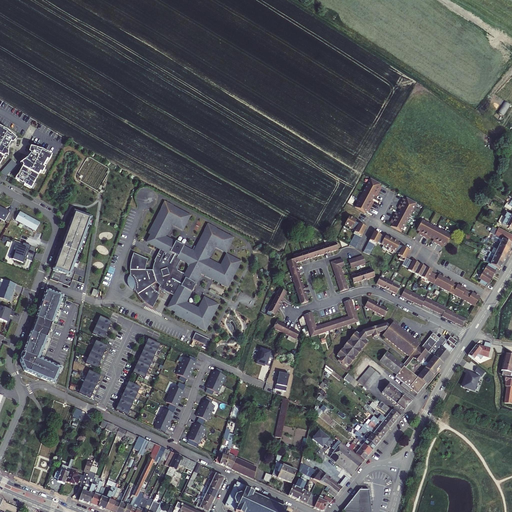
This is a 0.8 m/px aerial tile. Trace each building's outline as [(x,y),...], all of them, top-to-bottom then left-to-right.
[(505,101),(498,112),(504,115),(510,105),(505,101)] [(0,171),(5,160),(9,160),(10,161),(10,152),(13,147),(16,147),(19,143),(10,135),(0,130),(0,171)] [(28,188),(35,192),(42,177),(44,178),(48,171),(45,170),(48,165),(51,167),(54,160),(44,153),(33,149),(30,154),(32,157),(29,162),(21,167),(23,167),(25,170),(17,181),(24,186),(28,188)] [(379,184),(368,178),(353,207),(363,213),(365,210),(366,209),(368,210),(371,203),(369,202),(370,201),(372,196),(373,194),(375,195),(379,189),(377,187),(378,186),(379,184)] [(389,226),(399,232),(403,225),(415,203),(404,197),(403,200),(402,201),(400,200),(397,207),(399,208),(398,209),(395,214),(395,216),(392,215),(389,221),(391,223),(390,224),(389,226)] [(148,236),(152,238),(148,246),(160,251),(153,263),(154,264),(152,270),(152,273),(145,272),(146,265),(147,262),(133,255),(131,261),(130,267),(129,273),(130,279),(132,281),(133,284),(134,288),(134,292),(136,295),(139,300),(143,304),(148,308),(152,310),(160,296),(155,293),(150,288),(156,284),(159,288),(158,290),(174,298),(169,308),(176,312),(174,316),(199,329),(198,330),(206,334),(210,324),(209,324),(218,307),(212,303),(211,305),(209,304),(210,302),(204,299),(198,311),(185,304),(191,294),(196,286),(195,285),(200,275),(221,286),(221,287),(228,290),(232,281),(231,281),(240,263),(234,260),(233,262),(231,261),(232,259),(226,256),(220,268),(207,261),(214,248),(225,254),(228,248),(226,247),(228,245),(230,246),(233,240),(215,231),(216,230),(207,225),(203,232),(204,233),(193,254),(183,249),(183,248),(175,243),(174,244),(164,239),(171,226),(182,232),(185,226),(183,225),(184,223),(186,224),(189,218),(172,209),(172,208),(163,203),(160,210),(161,211),(148,236)] [(0,209),(0,220),(4,223),(9,214),(0,209)] [(40,224),(20,213),(15,222),(35,233),(40,224)] [(503,219),(500,226),(510,231),(511,227),(511,217),(503,213),(501,218),(503,219)] [(74,214),(53,272),(69,278),(73,268),(74,265),(91,220),(74,214)] [(346,230),(347,227),(353,230),(351,234),(353,234),(347,245),(353,248),(359,238),(364,228),(357,224),(356,225),(354,228),(351,227),(353,224),(354,221),(347,217),(341,227),(346,230)] [(444,246),(449,235),(420,220),(415,230),(417,232),(419,233),(418,235),(424,238),(425,236),(427,237),(432,239),(433,240),(432,242),(439,246),(440,244),(442,245),(444,246)] [(511,237),(497,230),(496,232),(511,239),(511,237)] [(379,236),(372,232),(370,235),(361,252),(367,255),(371,248),(372,245),(374,246),(376,243),(381,246),(380,248),(390,253),(391,251),(397,254),(396,256),(398,257),(397,259),(402,262),(400,265),(407,269),(406,270),(461,300),(464,302),(472,307),(478,297),(470,292),(469,294),(463,290),(464,289),(456,284),(455,286),(452,284),(453,283),(437,274),(436,276),(430,273),(430,271),(411,261),(410,262),(404,258),(407,251),(400,247),(399,249),(398,252),(395,250),(396,247),(398,244),(383,236),(382,239),(380,242),(377,240),(379,237),(379,236)] [(511,241),(511,239),(496,232),(493,237),(495,238),(510,245),(511,241)] [(495,244),(507,251),(510,245),(495,238),(492,243),(495,244)] [(308,303),(295,265),(338,250),(335,243),(293,257),(294,261),(287,263),(300,306),(308,303)] [(495,244),(492,249),(505,256),(507,251),(495,244)] [(29,252),(21,249),(15,246),(10,260),(22,265),(24,260),(25,260),(24,259),(25,257),(27,257),(29,252)] [(490,253),(503,260),(505,256),(492,249),(490,253)] [(500,265),(503,260),(490,253),(489,253),(486,258),(500,265)] [(365,264),(363,257),(348,261),(351,269),(365,264)] [(500,265),(486,258),(484,262),(487,264),(496,269),(498,270),(500,265)] [(344,267),(342,260),(331,263),(340,293),(348,290),(340,268),(344,267)] [(486,285),(496,269),(487,264),(477,279),(479,280),(477,283),(484,288),(486,285)] [(372,270),(351,277),(353,284),(374,278),(372,270)] [(400,288),(380,278),(376,285),(396,295),(400,288)] [(16,286),(5,282),(3,285),(0,283),(0,300),(10,304),(11,299),(10,299),(13,291),(14,292),(16,286)] [(286,294),(279,290),(268,313),(275,317),(286,294)] [(424,300),(404,290),(400,297),(420,307),(421,306),(441,316),(441,317),(461,328),(465,321),(444,310),(445,309),(425,299),(424,300)] [(44,362),(67,300),(46,292),(44,298),(43,298),(40,306),(41,306),(40,309),(39,309),(35,319),(37,320),(32,334),(30,333),(27,341),(28,341),(27,344),(26,344),(22,355),(25,355),(23,360),(21,359),(19,363),(23,373),(47,383),(54,386),(60,370),(54,367),(44,362)] [(311,314),(303,317),(310,339),(358,323),(351,301),(343,304),(348,318),(315,328),(311,314)] [(384,319),(388,312),(369,301),(365,308),(384,319)] [(12,318),(14,313),(0,308),(0,321),(6,324),(9,317),(12,318)] [(100,318),(98,324),(110,329),(113,323),(100,318)] [(295,342),(299,335),(276,323),(272,330),(295,342)] [(98,324),(96,329),(108,334),(110,329),(98,324)] [(350,342),(349,343),(361,352),(362,351),(367,345),(368,344),(365,341),(366,341),(365,339),(366,339),(373,336),(378,335),(385,333),(382,337),(409,359),(411,356),(413,358),(412,359),(413,360),(425,369),(417,380),(405,370),(402,368),(386,355),(379,363),(396,377),(395,379),(402,385),(410,391),(417,396),(455,349),(453,347),(456,344),(450,339),(447,343),(445,345),(439,340),(432,335),(419,351),(417,349),(420,346),(393,324),(389,328),(386,325),(362,333),(360,336),(359,336),(356,334),(355,335),(354,335),(350,341),(350,342)] [(96,329),(94,335),(105,340),(108,334),(96,329)] [(195,335),(192,341),(206,348),(209,341),(195,335)] [(149,340),(146,346),(158,351),(161,345),(149,340)] [(96,342),(93,348),(106,353),(109,348),(96,342)] [(361,352),(349,343),(348,343),(343,349),(344,350),(342,351),(340,353),(353,363),(354,361),(355,359),(356,359),(361,353),(360,353),(361,352)] [(487,359),(491,346),(485,345),(483,349),(478,348),(476,347),(468,357),(474,362),(477,358),(481,361),(484,358),(487,359)] [(146,346),(143,352),(155,357),(158,351),(146,346)] [(93,348),(91,353),(104,359),(106,353),(93,348)] [(143,352),(141,357),(153,363),(155,357),(143,352)] [(91,353),(89,359),(101,364),(104,359),(91,353)] [(353,363),(340,353),(337,357),(338,358),(337,359),(340,361),(348,368),(349,368),(353,363)] [(511,378),(511,379),(511,378),(511,373),(511,369),(511,357),(505,355),(501,372),(505,374),(502,383),(506,384),(504,388),(506,389),(505,393),(505,405),(511,406),(511,403),(511,395),(511,378)] [(411,356),(409,359),(402,368),(405,370),(413,360),(412,359),(413,358),(411,356)] [(141,357),(139,363),(151,368),(153,363),(141,357)] [(183,359),(179,368),(191,373),(195,365),(194,364),(195,361),(189,358),(187,361),(183,359)] [(89,359),(87,364),(99,369),(101,364),(89,359)] [(348,368),(340,361),(338,363),(347,370),(348,368)] [(139,363),(136,368),(148,373),(151,368),(139,363)] [(324,372),(329,376),(332,372),(326,367),(324,372)] [(136,368),(134,374),(146,379),(148,373),(136,368)] [(179,368),(175,376),(180,378),(178,382),(184,384),(186,381),(187,382),(191,373),(179,368)] [(368,369),(365,373),(376,381),(379,377),(368,369)] [(213,373),(209,382),(220,387),(224,378),(220,377),(222,373),(215,370),(214,374),(213,373)] [(463,390),(474,393),(479,379),(480,377),(482,379),(485,375),(478,370),(475,374),(476,375),(475,378),(469,376),(467,384),(465,383),(463,390)] [(89,371),(86,377),(100,382),(102,377),(89,371)] [(367,392),(376,381),(365,373),(357,384),(367,392)] [(276,379),(275,386),(274,386),(273,391),(284,393),(288,376),(276,374),(275,379),(276,379)] [(349,385),(353,381),(347,376),(344,381),(349,385)] [(86,377),(84,382),(97,388),(100,382),(86,377)] [(84,382),(81,389),(94,394),(97,388),(84,382)] [(220,387),(209,382),(205,390),(206,390),(204,394),(211,397),(212,393),(216,395),(220,387)] [(129,383),(127,389),(138,394),(141,388),(129,383)] [(409,393),(410,391),(402,385),(401,387),(409,393)] [(392,396),(396,391),(389,386),(385,391),(392,396)] [(172,389),(168,396),(179,401),(182,393),(183,390),(177,387),(176,390),(172,389)] [(81,389),(79,394),(92,399),(94,394),(81,389)] [(127,389),(124,395),(136,400),(138,394),(127,389)] [(392,396),(385,391),(381,395),(388,401),(392,396)] [(399,402),(403,397),(396,391),(392,396),(399,402)] [(124,395),(121,401),(133,406),(136,400),(124,395)] [(173,412),(179,401),(168,396),(165,404),(169,406),(167,409),(173,412)] [(392,396),(388,401),(395,406),(399,402),(392,396)] [(407,408),(411,403),(403,397),(399,402),(407,408)] [(203,403),(199,411),(210,415),(213,408),(210,406),(211,403),(205,400),(203,403)] [(279,441),(287,403),(285,401),(282,400),(273,439),(279,441)] [(121,401),(119,406),(131,411),(133,406),(121,401)] [(407,408),(399,402),(395,406),(403,413),(407,408)] [(372,403),(369,407),(373,411),(377,407),(372,403)] [(119,406),(117,411),(129,416),(131,411),(119,406)] [(381,410),(396,422),(399,418),(392,412),(388,409),(384,406),(381,410)] [(392,426),(396,422),(381,410),(380,409),(378,408),(377,407),(373,411),(378,415),(380,416),(392,426)] [(74,409),(72,416),(78,419),(81,412),(74,409)] [(158,419),(169,423),(172,416),(173,412),(167,409),(166,413),(162,411),(158,419)] [(210,415),(199,411),(195,418),(198,419),(196,423),(202,426),(204,422),(206,423),(210,415)] [(380,416),(376,421),(389,430),(392,426),(380,416)] [(373,425),(385,435),(389,430),(376,421),(372,417),(369,422),(371,423),(373,425)] [(158,419),(155,426),(158,428),(157,432),(163,434),(165,431),(169,423),(158,419)] [(194,426),(190,433),(201,438),(205,431),(201,429),(202,426),(196,423),(194,426)] [(214,464),(223,468),(228,450),(229,448),(230,444),(230,443),(232,436),(228,435),(229,430),(228,430),(230,424),(226,423),(214,464)] [(385,435),(373,425),(371,423),(368,427),(382,439),(385,435)] [(110,434),(113,427),(107,424),(104,432),(110,434)] [(379,443),(382,439),(368,427),(364,424),(362,426),(360,425),(359,427),(360,428),(379,443)] [(110,434),(116,437),(118,429),(113,427),(110,434)] [(379,443),(360,428),(359,430),(361,431),(360,432),(364,435),(362,437),(375,447),(379,443)] [(118,429),(116,437),(123,440),(126,433),(118,429)] [(319,432),(312,441),(322,449),(324,446),(327,448),(332,443),(319,432)] [(135,437),(126,433),(123,440),(132,444),(135,437)] [(201,438),(190,433),(187,441),(187,442),(186,445),(192,448),(194,444),(197,446),(201,438)] [(375,447),(362,437),(361,436),(357,441),(371,453),(375,447)] [(140,448),(144,441),(138,438),(135,445),(140,448)] [(145,450),(148,443),(144,441),(140,448),(137,455),(141,457),(145,450)] [(371,453),(357,441),(353,446),(358,450),(367,457),(371,453)] [(363,462),(337,442),(331,450),(333,452),(329,458),(351,476),(363,462)] [(155,446),(151,453),(134,490),(139,493),(153,463),(157,456),(160,449),(155,446)] [(349,451),(363,462),(367,457),(358,450),(353,446),(349,451)] [(161,457),(164,451),(160,449),(157,456),(153,463),(157,465),(161,457)] [(228,450),(223,468),(229,470),(234,459),(236,455),(232,453),(233,452),(228,450)] [(174,455),(169,453),(163,467),(168,469),(174,455)] [(181,459),(174,455),(168,469),(165,475),(172,478),(177,467),(181,459)] [(279,458),(276,456),(275,461),(270,476),(276,479),(289,485),(295,472),(276,464),(279,458)] [(181,459),(177,467),(190,473),(194,465),(181,459)] [(234,459),(229,470),(243,477),(251,481),(254,469),(234,459)] [(86,462),(82,472),(84,473),(82,478),(77,476),(78,472),(70,470),(66,483),(72,486),(73,484),(76,485),(77,482),(80,483),(78,487),(83,489),(88,474),(92,464),(86,462)] [(71,466),(68,465),(65,474),(61,472),(60,473),(59,472),(58,474),(57,473),(55,474),(53,478),(54,479),(53,481),(55,481),(55,482),(57,483),(56,483),(63,486),(71,466)] [(310,478),(314,473),(300,465),(297,474),(301,476),(303,477),(305,478),(307,479),(309,480),(310,478)] [(341,489),(337,487),(315,470),(314,473),(310,478),(309,480),(323,487),(326,488),(335,496),(341,489)] [(97,509),(101,498),(102,495),(100,494),(102,490),(100,489),(103,483),(102,483),(103,479),(105,474),(102,473),(99,482),(94,496),(90,506),(97,509)] [(84,504),(94,477),(88,474),(83,489),(78,501),(84,504)] [(219,486),(222,480),(211,475),(208,481),(219,486)] [(84,504),(90,506),(94,496),(90,495),(91,493),(93,492),(97,481),(96,480),(97,477),(94,476),(94,477),(84,504)] [(291,487),(286,498),(293,500),(303,477),(301,476),(300,479),(299,478),(294,489),(291,487)] [(305,478),(303,477),(293,500),(299,503),(303,493),(304,493),(301,491),(304,484),(303,484),(305,478)] [(341,489),(347,482),(343,480),(337,487),(341,489)] [(97,509),(104,511),(115,488),(116,485),(107,481),(106,485),(111,487),(106,498),(106,499),(106,500),(101,498),(97,509)] [(205,487),(216,493),(219,486),(208,481),(205,487)] [(285,511),(287,508),(282,506),(281,508),(276,505),(277,504),(276,503),(276,504),(271,501),(270,500),(269,502),(265,499),(266,498),(264,498),(260,496),(260,495),(259,495),(258,496),(253,494),(254,493),(253,492),(253,491),(237,483),(235,486),(235,485),(225,506),(236,511),(235,511),(285,511)] [(123,511),(126,507),(123,506),(131,489),(128,487),(123,497),(116,511),(123,511)] [(205,487),(201,494),(213,500),(216,493),(205,487)] [(105,511),(110,511),(119,495),(121,491),(115,488),(104,511),(105,511)] [(333,499),(335,496),(326,488),(323,491),(333,499)] [(127,506),(126,507),(123,511),(130,511),(135,501),(139,493),(134,490),(129,500),(131,501),(129,507),(127,506)] [(370,511),(369,490),(360,490),(342,511),(370,511)] [(135,511),(140,503),(143,495),(139,493),(135,501),(130,511),(135,511)] [(309,497),(310,496),(303,493),(299,503),(305,506),(309,497)] [(201,502),(210,506),(213,500),(201,494),(198,501),(201,502)] [(119,495),(110,511),(116,511),(123,497),(119,495)] [(149,496),(145,505),(141,511),(147,511),(154,499),(149,496)] [(194,508),(202,511),(206,511),(210,506),(201,502),(198,501),(189,497),(188,500),(196,504),(194,508)] [(305,506),(309,508),(313,499),(309,497),(305,506)] [(157,500),(154,499),(147,511),(156,511),(159,506),(155,504),(157,500)] [(322,511),(325,505),(317,501),(313,510),(317,511),(322,511)] [(141,511),(145,505),(140,503),(135,511),(141,511)]
